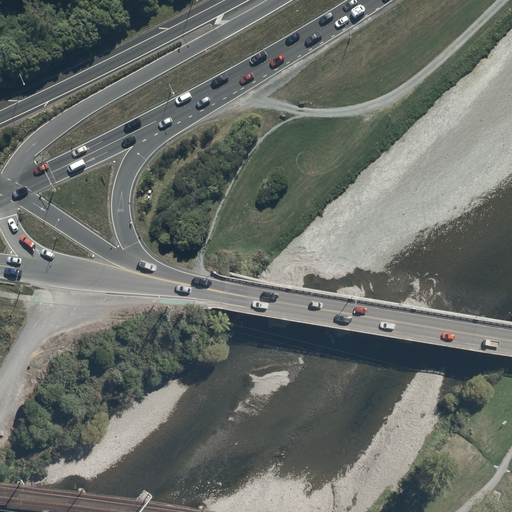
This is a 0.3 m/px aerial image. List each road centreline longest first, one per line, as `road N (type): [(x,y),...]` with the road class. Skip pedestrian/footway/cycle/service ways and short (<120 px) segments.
road 1 (trunk): [(9,190),(23,155),(46,132),(276,0)]
road 2 (secondary): [(220,290),(511,339)]
road 3 (trunk): [(0,117),(234,0)]
road 4 (trunk): [(367,0),(163,116)]
road 5 (trunk): [(163,116),(130,164),(120,204),(146,272)]
road 6 (trunk): [(163,116),(9,190)]
road 7 (secondary): [(9,190),(146,272)]
road 8 (secondary): [(199,286),(67,273)]
